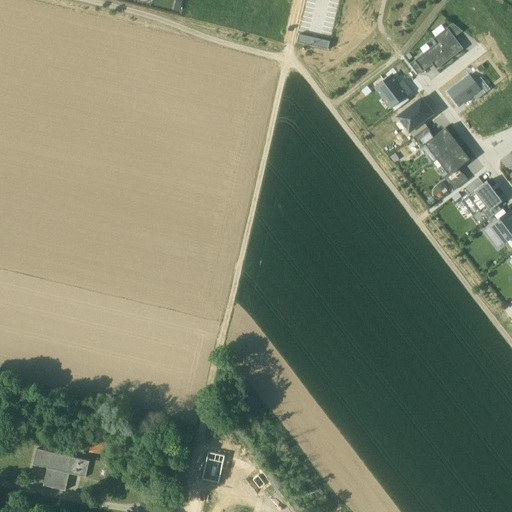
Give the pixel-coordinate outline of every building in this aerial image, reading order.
[(447,28),(454,38),(462,31),(453,24),(447,28)] [(433,40),(437,44),(449,60),(463,49),(454,38),(447,28),(433,40)] [(330,42),(299,35),(297,43),(328,50),(330,42)] [(436,70),(449,60),(437,44),(415,61),(423,71),(432,64),(436,70)] [(418,75),(423,71),(415,61),(410,65),(418,75)] [(392,76),(376,88),(391,107),(410,93),(403,83),(400,85),(392,76)] [(481,90),(471,76),(448,93),(459,107),(473,96),(481,90)] [(481,90),(473,96),(477,101),(491,90),(487,85),(481,90)] [(422,99),(398,117),(409,132),(423,121),(433,114),(422,99)] [(423,121),(409,132),(413,138),(428,127),(423,121)] [(425,144),(435,137),(428,127),(413,138),(421,148),(426,144),(425,144)] [(426,144),(437,160),(458,144),(446,128),(435,137),(425,144),(426,144)] [(471,160),(458,144),(437,160),(449,175),(449,176),(459,168),(471,160)] [(468,180),(459,168),(449,176),(449,175),(444,179),(454,191),(468,180)] [(470,195),(484,184),(479,178),(465,188),(470,195)] [(498,205),(503,202),(487,182),(484,184),(470,195),(462,201),(474,217),(482,210),(486,207),(490,212),(498,205)] [(486,207),(482,210),(489,220),(494,216),(502,210),(498,205),(490,212),(486,207)] [(494,216),(497,221),(507,214),(503,209),(502,210),(494,216)] [(504,243),(506,242),(511,236),(511,213),(510,211),(507,214),(497,221),(485,231),(491,239),(497,234),(504,243)] [(91,462),(54,453),(49,471),(45,486),(68,492),(72,474),(87,478),(91,462)]
